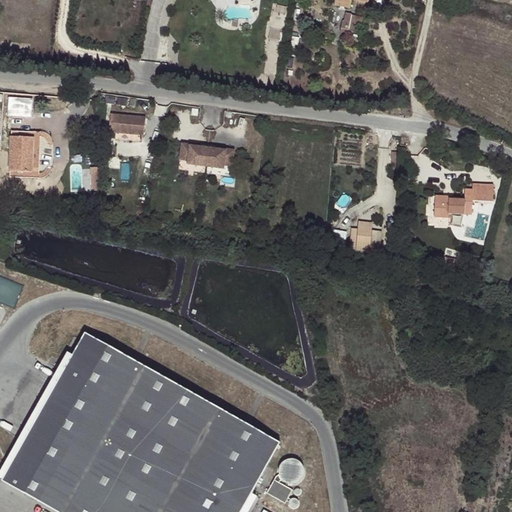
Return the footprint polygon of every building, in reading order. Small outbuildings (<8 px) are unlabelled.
[(345,21),(343,29),(351,31),(353,16),(354,15),(348,13),(346,21),(345,21)] [(351,31),(350,32),(359,34),(362,17),(353,16),(351,31)] [(10,115),(34,115),(34,96),(10,96),(10,115)] [(113,113),(113,133),(147,133),(147,114),(113,113)] [(4,168),(4,170),(34,173),(37,130),(6,128),(6,134),(29,136),(26,170),(4,168)] [(6,134),(4,168),(26,170),(29,136),(6,134)] [(180,143),(178,159),(186,160),(188,145),(188,144),(180,143)] [(188,145),(186,160),(186,164),(222,169),(223,165),(225,150),(188,145)] [(225,150),(223,165),(230,167),(232,150),(225,149),(225,150)] [(434,199),(434,220),(448,220),(449,216),(471,217),(471,205),(492,206),(493,189),(471,188),(471,193),(463,193),(463,202),(445,202),(444,199),(434,199)] [(333,230),(330,251),(344,253),(347,232),(333,230)] [(379,232),(358,230),(355,251),(377,254),(379,232)] [(17,306),(21,286),(1,282),(0,285),(0,298),(8,300),(7,303),(17,306)] [(0,474),(0,484),(48,511),(236,511),(274,445),(80,334),(0,474)] [(271,481),(267,484),(258,500),(277,511),(278,508),(280,509),(280,511),(293,511),(294,510),(294,508),(292,506),(291,504),(289,503),(287,503),(284,504),(281,502),(286,494),(272,486),(273,485),(275,486),(277,488),(281,489),(284,489),(287,489),(290,488),(292,486),(295,484),(297,479),(298,473),(297,470),(295,466),(292,464),(287,461),(285,461),(282,461),(279,462),(276,463),(273,465),(271,468),(270,471),(269,475),(270,479),(271,481)]
